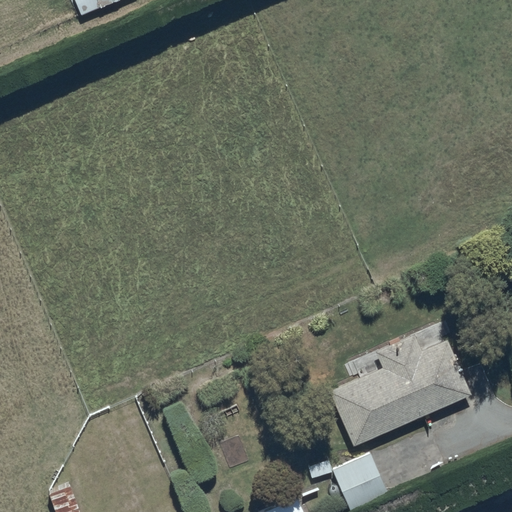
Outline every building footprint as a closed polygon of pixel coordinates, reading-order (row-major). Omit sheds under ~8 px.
[(73,0),(80,15),(116,0),(73,0)] [(381,367),(328,390),(352,445),(469,395),(445,340),(418,352),(411,335),(374,351),(381,367)] [(311,479),(333,471),(349,510),(387,494),(369,452),(332,468),(328,459),(307,467),(311,479)] [(77,511),(70,487),(47,493),(54,511),(77,511)] [(302,511),(295,495),(257,511),(302,511)]
